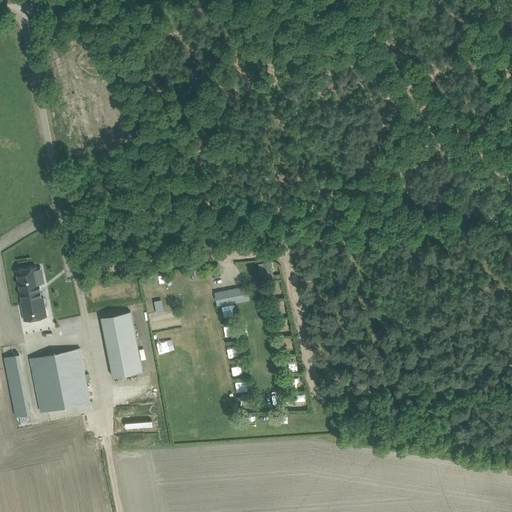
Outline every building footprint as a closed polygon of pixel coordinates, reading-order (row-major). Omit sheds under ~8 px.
[(273,275),(271,261),(263,262),(266,281),(274,279),(273,275)] [(36,265),(16,269),(24,312),(33,311),(33,312),(35,311),(35,310),(46,308),(43,296),(42,297),(36,265)] [(186,280),(206,279),(205,267),(185,268),(186,280)] [(247,286),(223,291),(214,293),(217,306),(250,299),(247,286)] [(160,299),(153,300),(155,313),(162,312),(160,299)] [(101,317),(113,377),(142,371),(131,311),(101,317)] [(53,315),(21,321),(23,334),(55,327),(53,315)] [(165,352),(174,345),(167,336),(157,343),(165,352)] [(30,358),(41,411),(90,401),(86,380),(85,373),(80,348),(30,358)] [(160,363),(160,364),(160,366),(160,367),(160,368),(161,370),(161,371),(162,372),(163,373),(164,374),(165,375),(166,376),(167,377),(168,378),(169,379),(170,379),(172,380),(173,380),(174,380),(176,380),(177,380),(178,380),(180,380),(181,379),(182,379),(184,378),(185,377),(186,376),(187,376),(188,375),(189,373),(189,372),(190,371),(191,370),(191,369),(191,367),(192,366),(192,364),(192,363),(191,362),(191,360),(191,359),(190,358),(190,356),(189,355),(188,354),(187,353),(186,352),(185,351),(184,351),(183,350),(181,349),(180,349),(179,349),(177,348),(176,348),(175,348),(173,349),(172,349),(170,349),(169,350),(168,350),(167,351),(166,352),(165,353),(164,354),(163,355),(162,356),(161,357),(161,359),(160,360),(160,361),(160,363)] [(3,357),(15,416),(31,413),(19,354),(3,357)] [(303,392),(285,395),(286,406),(305,403),(303,392)]
